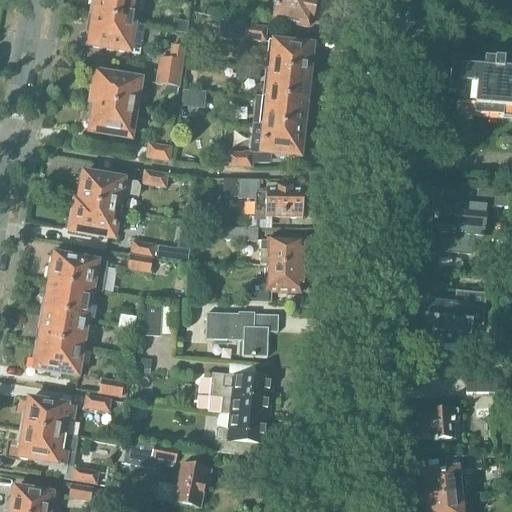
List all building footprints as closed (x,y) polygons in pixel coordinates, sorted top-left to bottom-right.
[(92,0),(92,7),(95,8),(93,17),(93,19),(134,26),(135,24),(138,0),(92,0)] [(301,0),(275,0),(271,20),(309,28),(310,21),(313,21),(317,3),(301,0)] [(241,12),(239,21),(253,24),(255,15),(241,12)] [(78,39),(78,40),(78,41),(78,42),(78,43),(79,43),(79,44),(80,45),(81,46),(82,46),(83,47),(84,47),(129,54),(139,56),(144,28),(134,26),(93,19),(93,17),(90,16),(87,33),(86,33),(85,33),(84,33),(83,33),(82,33),(81,34),(80,34),(80,35),(79,35),(79,36),(78,37),(78,38),(78,39)] [(146,24),(145,28),(172,33),(172,34),(186,36),(188,25),(174,23),(173,29),(146,24)] [(218,24),(216,41),(242,44),(242,40),(264,42),(265,29),(218,24)] [(272,42),(269,73),(309,77),(312,77),(314,58),(311,57),(312,47),(272,42)] [(160,59),(158,72),(180,75),(183,55),(184,49),(173,47),(172,53),(171,60),(160,59)] [(451,60),(448,93),(457,94),(456,106),(474,108),(473,117),(502,120),(503,111),(511,111),(511,66),(503,65),(503,64),(498,63),(498,57),(495,57),(495,63),(483,62),(483,63),(451,60)] [(247,70),(246,80),(260,82),(261,72),(247,70)] [(158,72),(156,85),(172,88),(172,92),(177,92),(178,89),(180,75),(158,72)] [(269,73),(266,99),(309,103),(311,86),(308,85),(309,77),(269,73)] [(96,75),(91,104),(136,112),(141,82),(96,75)] [(183,94),(182,108),(193,109),(195,95),(183,94)] [(257,98),(254,125),(263,126),(303,130),(304,121),(307,121),(309,103),(266,99),(257,98)] [(91,104),(88,122),(91,122),(89,134),(130,141),(136,112),(91,104)] [(251,154),(251,155),(251,166),(270,166),(271,156),(300,159),(301,148),(304,149),(306,130),(303,130),(263,126),(254,125),(251,154)] [(149,145),(146,159),(169,163),(172,150),(149,145)] [(251,155),(226,155),(226,158),(226,168),(251,168),(251,166),(251,155)] [(144,172),(142,186),(166,190),(168,178),(168,177),(144,172)] [(77,185),(74,204),(119,212),(119,211),(121,211),(123,201),(128,198),(138,200),(138,197),(140,189),(136,184),(124,182),(83,175),(81,186),(77,185)] [(226,181),(226,197),(237,197),(237,200),(254,200),(254,217),(264,217),(264,218),(302,219),(302,216),(304,213),(304,206),(302,205),(302,191),(291,191),(291,189),(277,189),(277,190),(259,190),(260,181),(226,181)] [(435,203),(433,219),(437,219),(436,236),(439,236),(438,252),(471,255),(472,239),(481,240),(485,208),(507,211),(508,195),(476,191),(475,207),(435,203)] [(74,204),(69,233),(114,241),(119,212),(74,204)] [(222,232),(222,242),(251,244),(256,244),(256,243),(257,232),(222,232)] [(155,249),(153,259),(187,266),(189,241),(177,238),(174,251),(159,248),(159,249),(155,249)] [(132,243),(129,256),(130,256),(130,257),(152,261),(153,261),(153,259),(155,249),(156,247),(132,243)] [(251,244),(250,268),(259,268),(267,268),(302,268),(303,250),(301,250),(301,243),(260,243),(256,243),(256,244),(251,244)] [(48,269),(46,283),(48,283),(48,285),(90,292),(93,292),(101,294),(107,265),(98,264),(80,261),(80,259),(71,258),(71,259),(64,258),(62,256),(59,255),(56,257),(53,256),(51,267),(50,267),(50,269),(48,269)] [(129,257),(127,270),(150,275),(152,261),(130,257),(130,258),(129,257)] [(246,288),(246,304),(269,304),(270,292),(299,293),(299,286),(301,286),(302,268),(267,268),(266,281),(254,281),(246,288)] [(44,297),(41,313),(88,321),(93,292),(90,292),(48,285),(46,297),(44,297)] [(423,319),(421,339),(442,341),(441,352),(461,354),(462,343),(469,344),(471,324),(482,326),(484,311),(485,296),(455,292),(453,306),(429,304),(427,320),(423,319)] [(144,306),(142,337),(159,338),(159,335),(161,309),(161,307),(144,306)] [(40,329),(38,342),(80,349),(80,346),(83,347),(88,321),(41,313),(38,329),(40,329)] [(205,315),(205,341),(242,343),(242,358),(266,359),(267,334),(277,335),(277,317),(205,315)] [(120,316),(119,326),(134,329),(136,319),(120,316)] [(119,326),(117,335),(132,338),(134,329),(119,326)] [(34,353),(33,357),(35,358),(35,359),(33,370),(35,371),(39,373),(42,373),(46,373),(51,373),(51,375),(60,377),(60,375),(78,378),(81,361),(78,360),(79,353),(80,349),(38,342),(38,344),(36,343),(34,353)] [(211,375),(209,398),(221,400),(219,415),(229,416),(267,420),(270,393),(271,382),(271,381),(270,381),(254,379),(252,379),(247,378),(211,375)] [(466,394),(495,394),(495,380),(466,380),(466,394)] [(100,382),(98,395),(121,399),(123,386),(100,382)] [(85,397),(82,410),(108,414),(110,401),(85,397)] [(22,414),(20,429),(64,437),(67,421),(71,422),(73,409),(56,406),(56,405),(47,403),(47,404),(28,401),(25,414),(22,414)] [(487,409),(475,409),(475,418),(487,418),(487,409)] [(415,428),(412,429),(413,437),(416,438),(416,441),(432,440),(433,442),(454,441),(452,424),(458,423),(457,410),(426,413),(426,414),(415,414),(416,425),(415,425),(415,428)] [(215,430),(213,453),(237,456),(238,444),(259,446),(264,446),(267,420),(229,416),(227,431),(215,430)] [(126,422),(123,441),(133,443),(136,423),(126,422)] [(20,429),(17,445),(20,446),(18,460),(37,463),(37,464),(45,465),(46,464),(49,465),(50,465),(49,473),(65,476),(65,481),(72,482),(74,469),(76,458),(75,458),(61,455),(64,437),(20,429)] [(123,441),(119,464),(158,471),(159,466),(172,469),(173,465),(175,465),(177,452),(133,443),(123,441)] [(420,486),(418,489),(419,496),(422,498),(422,500),(463,496),(462,481),(469,480),(468,473),(480,471),(479,459),(444,459),(445,471),(420,474),(421,483),(420,483),(420,486)] [(158,485),(155,501),(198,510),(201,496),(202,496),(204,486),(207,486),(210,472),(180,465),(176,488),(158,485)] [(74,469),(72,482),(95,486),(98,473),(74,469)] [(69,486),(67,499),(89,503),(90,502),(94,502),(96,490),(92,490),(69,486)] [(8,501),(6,511),(51,511),(52,510),(54,510),(57,496),(39,494),(40,492),(31,491),(31,492),(13,489),(11,500),(10,502),(8,501)] [(422,502),(420,505),(421,511),(464,511),(463,496),(422,500),(422,502)]
